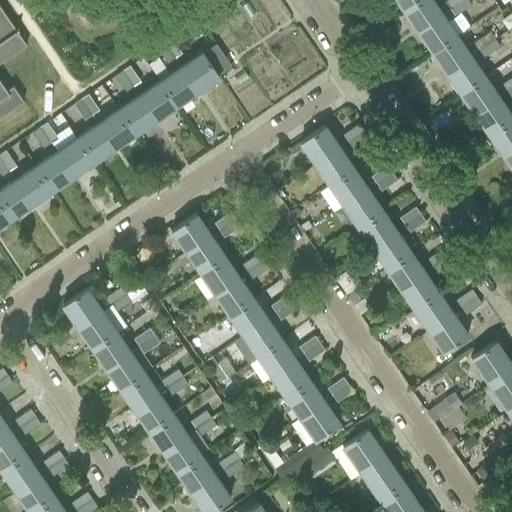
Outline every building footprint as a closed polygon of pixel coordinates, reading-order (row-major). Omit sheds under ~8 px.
[(396,0),(402,9),(415,0),(396,0)] [(415,0),(402,9),(417,30),(460,0),(445,0),(437,6),(432,0),(415,0)] [(460,0),(417,30),(431,51),(456,33),(447,21),(470,5),(466,0),(460,0)] [(0,116),(23,100),(13,85),(4,90),(0,83),(0,62),(26,44),(17,30),(18,29),(17,27),(15,29),(0,7),(0,116)] [(473,42),(478,49),(494,38),(490,31),(473,42)] [(431,51),(445,71),(470,54),(456,33),(431,51)] [(170,37),(165,41),(174,54),(175,56),(175,57),(181,53),(181,52),(180,52),(170,37)] [(494,38),(478,49),(483,57),(499,46),(494,38)] [(165,41),(156,47),(166,61),(167,61),(167,62),(175,57),(175,56),(174,54),(165,41)] [(201,51),(181,65),(198,89),(218,75),(218,74),(230,66),(215,43),(202,52),(201,51)] [(445,71),(459,92),(484,75),(470,54),(445,71)] [(128,65),(122,70),(132,84),(133,85),(139,81),(128,65)] [(181,65),(160,79),(177,104),(198,89),(181,65)] [(122,70),(114,75),(124,90),(125,91),(133,85),(132,85),(132,84),(122,70)] [(459,92),(473,113),(499,96),(484,75),(459,92)] [(511,76),(502,83),(507,90),(511,86),(511,76)] [(160,79),(139,94),(155,118),(177,104),(160,79)] [(87,93),(81,98),(90,112),(91,113),(92,114),(98,109),(97,108),(96,106),(87,93)] [(139,94),(119,107),(136,132),(155,118),(139,94)] [(473,113),(488,134),(511,117),(511,115),(499,96),(473,113)] [(81,98),(73,103),(83,118),(84,119),(92,114),(91,113),(90,112),(81,98)] [(119,107),(97,122),(114,146),(136,132),(119,107)] [(511,117),(488,134),(502,155),(511,147),(511,117)] [(46,122),(39,126),(40,127),(48,140),(50,141),(50,142),(57,137),(56,137),(55,135),(46,122)] [(97,122),(76,137),(93,161),(114,146),(97,122)] [(341,134),(346,142),(362,130),(357,123),(341,134)] [(299,141),(314,164),(338,147),(323,125),(299,141)] [(39,126),(31,132),(42,147),(42,148),(50,142),(50,141),(48,140),(40,127),(39,126)] [(362,130),(346,142),(352,149),(368,138),(362,130)] [(76,137),(56,151),(72,175),(93,161),(76,137)] [(314,164),(329,185),(353,168),(338,147),(314,164)] [(511,147),(502,155),(511,169),(511,147)] [(5,150),(0,153),(0,159),(6,169),(7,170),(8,171),(16,166),(15,165),(5,150)] [(56,151),(35,165),(52,189),(72,175),(56,151)] [(369,175),(375,183),(391,172),(385,164),(369,175)] [(35,165),(14,179),(30,204),(52,189),(35,165)] [(329,185),(319,191),(333,211),(342,205),(367,188),(353,168),(329,185)] [(391,172),(375,183),(380,191),(396,180),(391,172)] [(14,179),(0,188),(0,203),(10,218),(30,204),(14,179)] [(342,205),(357,226),(381,209),(367,188),(342,205)] [(0,203),(0,224),(10,218),(0,203)] [(398,217),(403,224),(419,213),(414,206),(398,217)] [(297,207),(289,212),(293,218),(300,213),(297,207)] [(357,226),(371,246),(395,230),(381,209),(357,226)] [(212,222),(216,229),(232,218),(228,211),(212,222)] [(170,229),(185,250),(208,234),(194,213),(170,229)] [(419,213),(403,224),(408,232),(424,221),(419,213)] [(232,218),(216,229),(222,237),(238,226),(232,218)] [(371,246),(385,267),(409,250),(395,230),(371,246)] [(185,250),(199,271),(223,255),(208,234),(185,250)] [(426,258),(431,265),(447,254),(442,247),(426,258)] [(385,267),(399,287),(423,270),(409,250),(385,267)] [(240,264),(245,271),(261,260),(256,253),(240,264)] [(447,254),(431,265),(436,273),(452,262),(447,254)] [(199,271),(214,292),(237,276),(223,255),(199,271)] [(261,260),(245,271),(251,279),(266,268),(261,260)] [(61,304),(77,326),(109,304),(125,293),(124,293),(134,286),(123,270),(114,277),(120,286),(104,296),(103,295),(95,301),(86,287),(61,304)] [(399,287),(413,308),(437,291),(423,270),(399,287)] [(214,292),(228,313),(251,297),(237,276),(214,292)] [(134,286),(124,293),(125,293),(129,300),(130,302),(146,291),(140,282),(134,286)] [(454,299),(459,306),(475,295),(470,288),(454,299)] [(353,289),(345,295),(352,305),(361,300),(353,289)] [(413,308),(427,328),(451,312),(437,291),(413,308)] [(129,300),(125,293),(109,304),(114,311),(129,300)] [(285,294),(270,304),(275,312),(290,302),(285,294)] [(475,295),(459,306),(465,314),(481,303),(475,295)] [(228,313),(243,334),(266,318),(251,297),(228,313)] [(149,298),(144,302),(149,308),(154,305),(149,298)] [(290,302),(275,312),(280,319),(295,309),(290,302)] [(109,304),(77,326),(91,346),(115,330),(125,323),(116,310),(114,311),(109,304)] [(451,312),(427,328),(443,351),(467,335),(451,312)] [(243,334),(232,341),(246,361),(256,354),(280,338),(266,318),(243,334)] [(148,328),(133,339),(137,345),(152,335),(148,328)] [(91,346),(105,367),(130,350),(127,345),(126,346),(115,330),(91,346)] [(152,335),(137,345),(143,353),(158,342),(152,335)] [(297,346),(302,353),(318,342),(313,335),(297,346)] [(256,354),(270,375),(294,359),(280,338),(256,354)] [(470,356),(488,383),(511,366),(511,365),(495,340),(470,356)] [(318,342),(302,353),(307,361),(323,350),(318,342)] [(105,367),(119,388),(144,371),(130,350),(105,367)] [(270,375),(284,395),(308,379),(294,359),(270,375)] [(511,366),(488,383),(507,410),(511,406),(511,366)] [(176,370),(161,380),(166,386),(181,376),(176,370)] [(119,388),(133,409),(158,392),(144,371),(119,388)] [(7,373),(0,377),(0,389),(12,381),(7,373)] [(181,376),(166,386),(171,394),(186,384),(181,376)] [(326,388),(330,394),(346,383),(342,377),(326,388)] [(284,395),(298,416),(322,400),(308,379),(284,395)] [(346,383),(330,394),(336,402),(352,392),(346,383)] [(133,409),(147,429),(172,412),(158,392),(133,409)] [(432,407),(439,417),(459,402),(452,392),(432,407)] [(266,439),(257,444),(279,475),(280,477),(320,449),(314,440),(321,434),(338,423),(322,400),(298,416),(299,417),(290,424),(305,445),(282,462),(280,460),(266,439)] [(14,419),(19,426),(35,415),(30,408),(14,419)] [(205,410),(189,421),(193,426),(209,416),(205,410)] [(172,412),(147,429),(161,449),(186,432),(172,412)] [(35,415),(19,426),(24,434),(40,423),(35,415)] [(209,416),(193,426),(199,435),(215,424),(210,417),(209,416)] [(0,438),(10,432),(0,417),(0,438)] [(341,445),(359,471),(384,454),(366,428),(341,445)] [(450,430),(442,435),(451,447),(458,442),(450,430)] [(0,468),(24,452),(10,432),(0,438),(0,468)] [(161,449),(175,469),(200,452),(186,432),(161,449)] [(472,435),(462,442),(467,450),(478,443),(472,435)] [(326,447),(291,471),(299,482),(334,458),(326,447)] [(43,460),(47,467),(63,456),(59,449),(43,460)] [(216,462),(220,468),(236,457),(232,451),(216,462)] [(0,468),(0,470),(13,490),(38,473),(24,452),(0,468)] [(175,469),(189,490),(214,472),(200,452),(175,469)] [(359,471),(378,498),(402,481),(384,454),(359,471)] [(63,456),(47,467),(53,475),(68,464),(63,456)] [(477,470),(484,480),(504,466),(497,456),(477,470)] [(236,457),(220,468),(226,477),(242,466),(236,457)] [(214,472),(189,490),(204,511),(206,511),(229,496),(226,492),(227,492),(214,472)] [(13,490),(27,510),(52,493),(38,473),(13,490)] [(378,498),(387,511),(414,511),(421,508),(402,481),(378,498)] [(71,501),(75,508),(91,497),(87,490),(71,501)] [(27,510),(28,511),(64,511),(52,493),(27,510)] [(91,497),(75,508),(77,511),(86,511),(97,505),(91,497)] [(253,497),(231,511),(242,511),(256,502),(253,497)] [(263,511),(257,502),(242,511),(263,511)]
